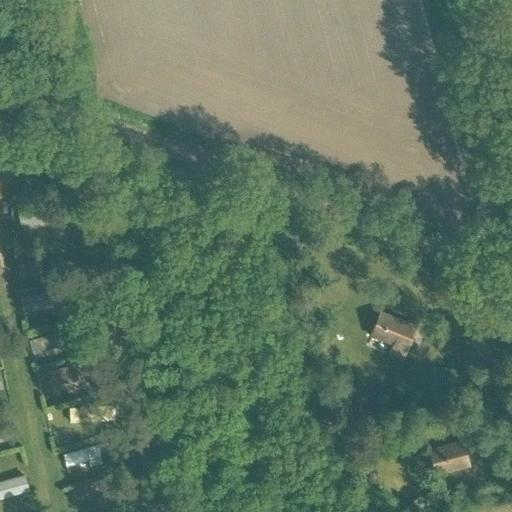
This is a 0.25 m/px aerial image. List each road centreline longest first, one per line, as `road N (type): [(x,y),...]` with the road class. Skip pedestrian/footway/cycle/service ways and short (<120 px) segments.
road 1 (unclassified): [(511,276),(0,86)]
road 2 (tertiary): [(511,132),(469,0)]
